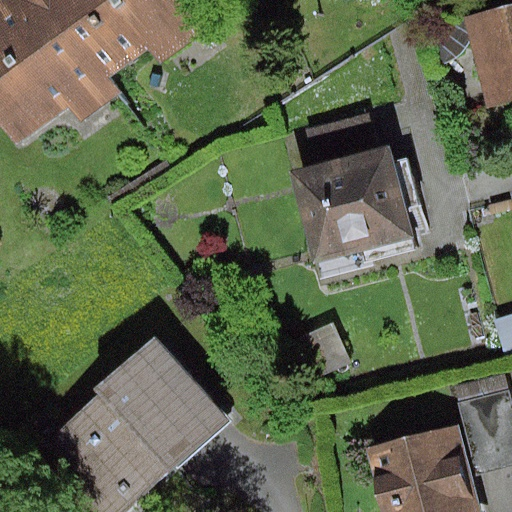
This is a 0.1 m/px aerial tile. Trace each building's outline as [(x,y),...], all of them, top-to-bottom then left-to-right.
[(117,92),(55,0),(21,0),(0,14),(0,88),(37,145),(117,92)] [(55,0),(117,92),(210,33),(188,0),(55,0)] [(511,98),(511,4),(470,16),(495,103),(511,98)] [(443,140),(318,165),(340,274),(465,249),(443,140)] [(147,511),(249,412),(176,339),(38,475),(75,511),(147,511)] [(459,511),(440,427),(375,442),(390,511),(459,511)]
